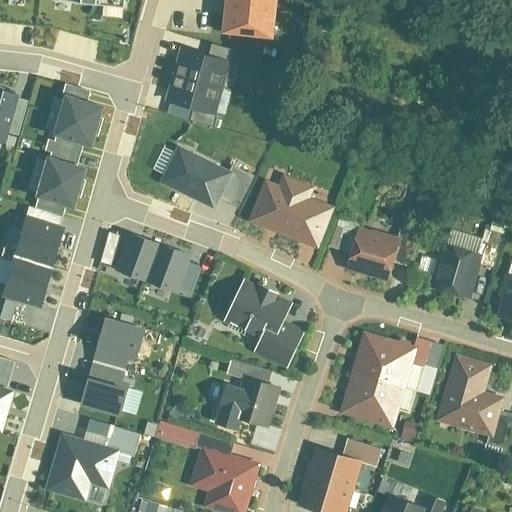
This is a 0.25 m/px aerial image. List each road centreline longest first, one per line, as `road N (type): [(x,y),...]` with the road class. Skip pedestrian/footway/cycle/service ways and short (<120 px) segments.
road 1 (residential): [(274,511),(342,301)]
road 2 (residential): [(60,363),(110,191)]
road 3 (residential): [(511,344),(342,301)]
road 4 (residential): [(15,511),(60,363)]
road 5 (residential): [(0,61),(138,86)]
road 6 (residential): [(224,237),(110,191)]
road 7 (residential): [(224,237),(329,299)]
